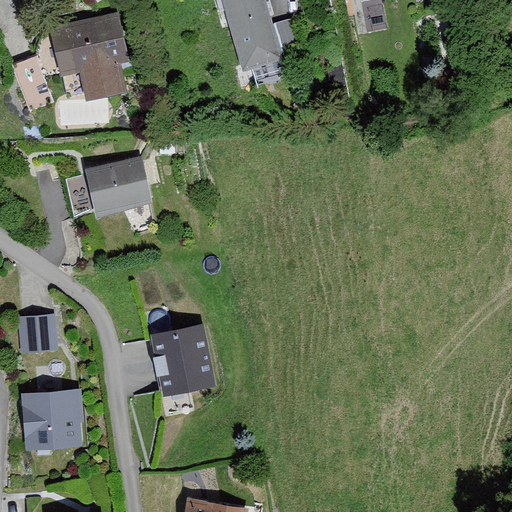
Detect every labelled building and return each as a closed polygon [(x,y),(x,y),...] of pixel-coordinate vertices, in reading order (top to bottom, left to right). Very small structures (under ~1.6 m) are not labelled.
[(263,0),(220,0),(238,71),(280,61),(263,0)] [(112,10),(45,27),(58,76),(77,71),(84,100),(121,91),(114,63),(125,60),(112,10)] [(79,168),(91,218),(150,205),(138,154),(79,168)] [(52,312),(13,316),(18,353),(56,348),(52,312)] [(199,326),(144,338),(156,398),(211,387),(199,326)] [(74,390),(16,395),(20,452),(79,448),(74,390)] [(248,511),(249,508),(187,498),(185,511),(248,511)]
